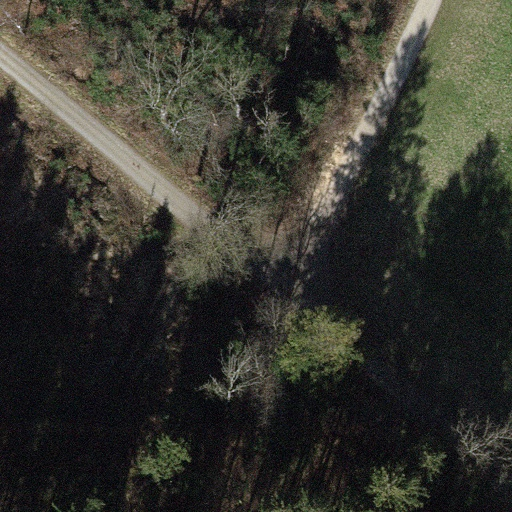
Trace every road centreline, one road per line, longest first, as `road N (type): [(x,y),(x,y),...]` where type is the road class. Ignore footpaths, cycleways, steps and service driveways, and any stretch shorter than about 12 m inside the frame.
road 1 (track): [(291,283),(0,49)]
road 2 (track): [(425,0),(291,283)]
road 3 (track): [(291,283),(511,475)]
